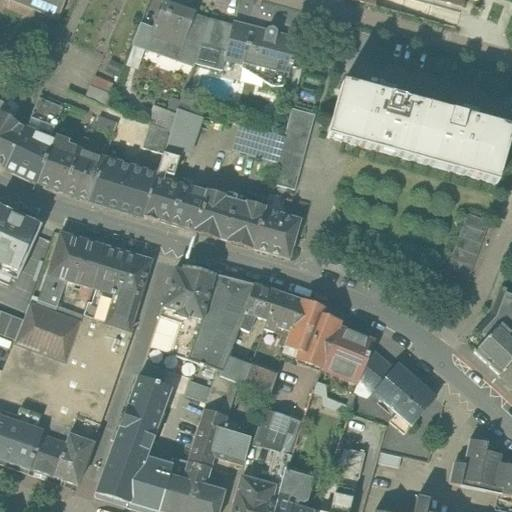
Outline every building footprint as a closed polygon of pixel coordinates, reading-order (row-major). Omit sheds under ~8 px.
[(64,0),(12,0),(57,18),(64,0)] [(194,14),(163,3),(157,21),(155,20),(152,28),(151,33),(152,33),(146,52),(192,68),(193,64),(197,53),(181,47),(182,44),(194,15),(194,14)] [(209,21),(194,15),(182,44),(181,47),(197,53),(198,53),(201,42),(209,21)] [(232,27),(209,21),(201,42),(198,53),(197,53),(193,64),(222,72),(225,60),(265,70),(262,82),(271,87),(283,87),(286,75),(288,76),(290,66),(292,66),(292,63),(291,62),(297,41),(276,36),(277,34),(276,31),(274,29),(272,28),(270,28),(269,28),(267,29),(265,31),(265,33),(233,25),(232,27)] [(152,28),(140,24),(131,46),(146,52),(152,33),(151,33),(152,28)] [(462,118),(390,98),(391,95),(380,92),(379,95),(341,85),(327,138),(496,185),(511,131),(474,121),(474,118),(463,115),(462,118)] [(4,105),(0,111),(0,165),(5,168),(14,148),(16,142),(22,129),(17,126),(17,125),(12,121),(18,106),(7,99),(4,104),(5,104),(4,105)] [(38,99),(25,130),(22,129),(16,142),(14,148),(5,168),(37,183),(48,158),(53,141),(49,139),(59,115),(62,108),(38,99)] [(180,103),(172,100),(165,115),(175,119),(177,111),(180,103)] [(199,106),(181,100),(180,103),(177,111),(195,117),(199,106)] [(80,110),(63,104),(62,108),(59,115),(76,121),(80,110)] [(165,115),(152,110),(146,124),(149,125),(170,134),(170,132),(175,119),(165,115)] [(315,115),(291,110),(287,126),(310,133),(315,115)] [(195,117),(177,111),(175,119),(170,132),(193,140),(201,119),(195,117)] [(116,124),(98,117),(93,127),(112,135),(116,124)] [(170,134),(149,125),(143,149),(163,155),(163,154),(164,154),(166,149),(168,136),(170,134)] [(282,138),(240,125),(232,152),(275,164),(282,138)] [(310,133),(287,126),(284,139),(307,145),(310,133)] [(193,140),(170,132),(170,134),(168,136),(166,149),(164,154),(178,159),(181,147),(189,149),(193,140)] [(69,141),(55,136),(53,141),(48,158),(37,183),(63,192),(78,151),(67,147),(69,141)] [(307,145),(284,139),(281,150),(304,156),(307,145)] [(304,156),(281,150),(278,161),(301,168),(304,156)] [(103,160),(78,151),(63,192),(88,202),(103,160)] [(205,192),(163,181),(165,174),(173,176),(178,159),(164,154),(163,154),(163,155),(156,175),(142,218),(156,222),(192,232),(205,192)] [(156,175),(103,160),(88,202),(142,218),(156,175)] [(301,168),(278,161),(275,173),(298,180),(301,168)] [(298,180),(275,173),(272,184),(295,191),(298,180)] [(265,209),(206,191),(205,193),(205,192),(192,232),(253,250),(264,210),(265,209)] [(37,225),(0,208),(0,266),(16,274),(37,225)] [(301,220),(264,210),(253,250),(289,261),(301,220)] [(467,214),(438,292),(461,301),(489,223),(467,214)] [(77,240),(59,234),(52,263),(37,302),(55,309),(66,282),(77,240)] [(102,247),(77,240),(66,282),(92,289),(94,279),(102,247)] [(151,262),(102,247),(94,279),(92,289),(99,290),(95,304),(88,302),(84,318),(129,333),(151,262)] [(179,277),(172,275),(161,308),(158,316),(173,321),(175,316),(181,318),(170,355),(187,361),(200,320),(201,321),(210,292),(215,277),(182,268),(179,277)] [(253,287),(215,277),(210,292),(201,321),(200,320),(187,361),(221,373),(222,373),(227,360),(240,327),(250,300),(249,300),(253,287)] [(274,293),(253,287),(249,300),(250,300),(240,327),(249,330),(255,315),(266,319),(274,293)] [(511,293),(500,289),(490,316),(474,334),(484,343),(474,354),(499,377),(511,362),(511,336),(507,332),(511,327),(511,293)] [(300,302),(274,293),(266,319),(268,319),(264,332),(262,332),(255,351),(269,357),(277,336),(287,339),(300,302)] [(326,311),(300,302),(287,339),(284,347),(298,352),(295,362),(297,363),(300,355),(321,363),(319,370),(320,371),(338,328),(340,324),(323,318),(326,311)] [(80,323),(29,305),(23,321),(15,342),(13,346),(40,356),(65,365),(80,323)] [(23,321),(0,312),(0,335),(15,342),(23,321)] [(40,356),(0,455),(0,461),(29,471),(40,436),(42,430),(51,406),(76,416),(100,425),(132,334),(129,333),(84,318),(82,317),(80,323),(65,365),(40,356)] [(372,342),(339,329),(338,328),(320,371),(322,372),(324,368),(356,381),(354,385),(356,386),(358,381),(370,352),(373,342),(372,342)] [(0,455),(40,356),(13,346),(2,372),(0,375),(0,455)] [(396,366),(392,371),(370,352),(358,381),(396,415),(388,424),(403,436),(435,399),(396,366)] [(249,368),(227,360),(222,373),(221,373),(220,377),(243,385),(249,368)] [(277,373),(250,363),(249,368),(243,385),(269,396),(277,373)] [(136,378),(112,446),(145,459),(170,390),(136,378)] [(185,396),(205,402),(209,388),(190,382),(185,396)] [(324,387),(315,384),(313,391),(324,398),(324,387)] [(352,395),(346,407),(350,408),(354,396),(352,395)] [(301,424),(264,410),(253,441),(249,440),(247,446),(275,453),(274,455),(271,455),(268,466),(271,467),(287,471),(288,469),(295,443),(301,424)] [(213,458),(221,432),(224,420),(203,412),(188,463),(192,464),(209,470),(213,458)] [(71,431),(70,431),(64,445),(52,479),(76,487),(100,425),(76,416),(71,431)] [(221,432),(213,458),(242,466),(247,446),(249,440),(221,432)] [(64,445),(40,436),(29,471),(52,479),(64,445)] [(486,444),(469,441),(463,466),(453,464),(448,485),(511,498),(511,467),(499,464),(501,456),(485,453),(486,444)] [(145,459),(112,446),(99,483),(106,497),(129,504),(145,459)] [(341,474),(330,511),(348,511),(351,500),(353,500),(357,480),(358,480),(364,454),(349,451),(341,474)] [(400,459),(380,454),(377,465),(398,469),(400,459)] [(171,467),(145,459),(129,504),(155,511),(157,511),(167,474),(169,475),(171,467)] [(177,511),(183,495),(192,464),(188,463),(173,459),(171,467),(169,475),(167,474),(157,511),(177,511)] [(183,495),(220,506),(224,493),(204,488),(209,470),(192,464),(183,495)] [(243,479),(240,480),(231,511),(273,511),(276,502),(271,501),(274,493),(278,494),(285,471),(287,472),(287,471),(271,467),(269,476),(267,476),(265,485),(243,479)] [(312,480),(295,475),(296,471),(288,469),(287,471),(287,472),(285,471),(278,494),(276,502),(273,511),(306,511),(301,510),(303,505),(306,502),(312,480)] [(330,511),(341,474),(329,471),(314,511),(330,511)] [(218,511),(220,506),(183,495),(177,511),(218,511)] [(425,511),(428,501),(416,499),(413,511),(425,511)]
